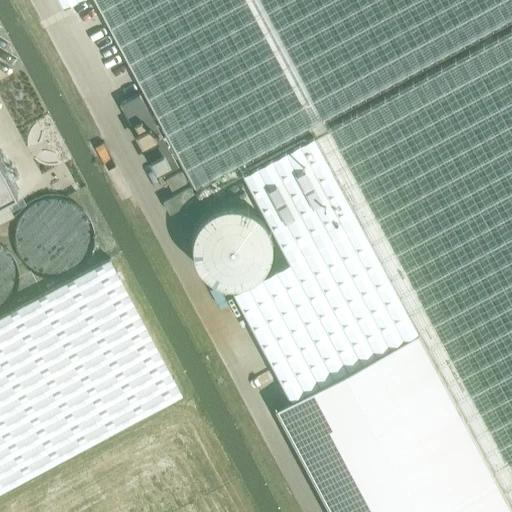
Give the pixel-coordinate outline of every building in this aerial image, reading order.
[(511,0),(98,0),(198,186),(308,128),(310,131),(325,124),(323,120),(383,87),(511,18),(511,0)] [(237,291),(294,400),(419,333),(511,506),(511,28),(327,128),(325,124),(310,131),(312,135),(244,172),(292,262),(237,291)] [(123,102),(138,132),(160,175),(180,165),(143,92),(123,102)] [(0,199),(18,190),(0,155),(0,199)] [(171,189),(187,181),(182,170),(166,178),(171,189)] [(163,200),(170,213),(197,198),(190,186),(163,200)] [(0,491),(182,395),(109,257),(0,315),(0,491)] [(511,511),(511,506),(419,333),(294,400),(279,408),(334,511),(511,511)]
